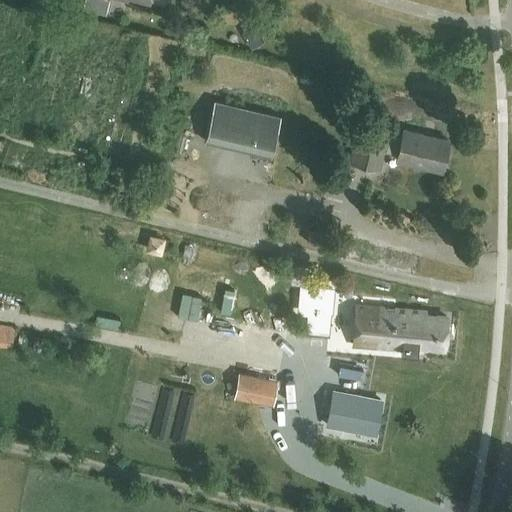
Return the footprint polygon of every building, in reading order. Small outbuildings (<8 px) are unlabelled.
[(123,0),(93,0),(93,11),(122,15),(123,0)] [(109,150),(115,78),(85,75),(79,147),(109,150)] [(214,100),(204,142),(271,158),(281,115),(214,100)] [(440,169),(447,140),(402,129),(400,137),(387,134),(388,127),(358,119),(348,160),(379,167),(383,150),(397,154),(395,159),(440,169)] [(319,244),(322,234),(308,231),(305,241),(319,244)] [(0,248),(34,252),(36,239),(0,234),(0,248)] [(308,267),(293,266),(291,282),(306,283),(308,267)] [(190,290),(224,292),(224,278),(191,276),(190,290)] [(331,288),(305,286),(302,313),(307,313),(308,313),(306,334),(327,336),(331,288)] [(445,316),(426,314),(427,310),(379,306),(376,346),(421,350),(422,347),(443,348),(445,316)] [(0,346),(11,348),(14,326),(0,323),(0,346)] [(272,404),(277,380),(238,372),(233,397),(272,404)] [(334,391),(327,425),(374,433),(381,400),(334,391)]
